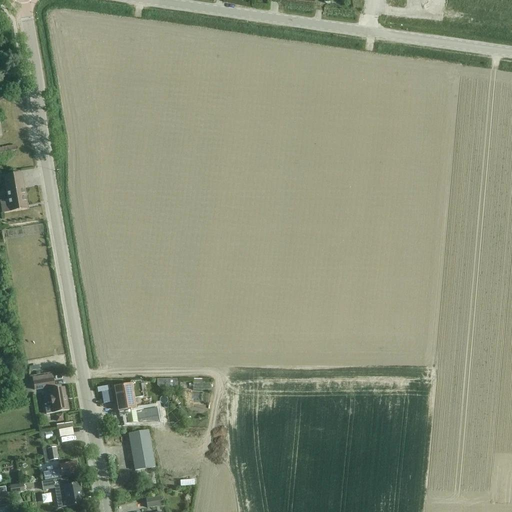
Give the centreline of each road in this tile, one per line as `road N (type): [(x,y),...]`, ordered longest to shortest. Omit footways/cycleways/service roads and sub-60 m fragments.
road 1 (tertiary): [(107,511),(23,0)]
road 2 (tertiary): [(511,53),(148,0)]
